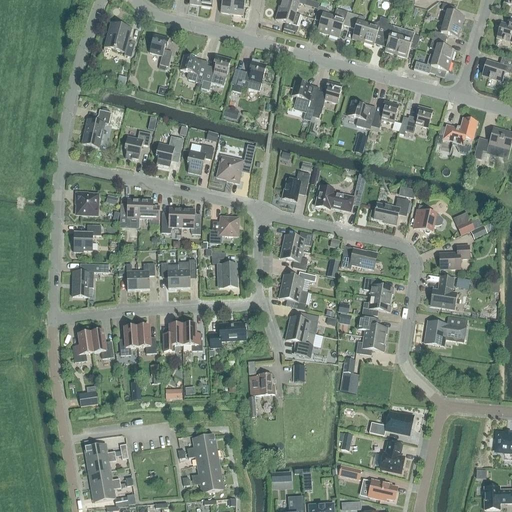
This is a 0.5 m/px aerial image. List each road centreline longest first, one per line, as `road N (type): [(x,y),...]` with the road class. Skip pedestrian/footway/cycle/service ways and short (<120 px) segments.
road 1 (residential): [(442,405),(405,363),(415,275),(410,252),(259,207)]
road 2 (residential): [(458,98),(248,40)]
road 3 (residential): [(52,322),(261,305)]
road 4 (residential): [(259,207),(63,168)]
road 5 (residential): [(78,511),(52,322)]
road 6 (residential): [(63,168),(66,113),(101,0)]
road 7 (residential): [(52,322),(63,168)]
road 8 (residential): [(248,40),(150,14),(134,0)]
